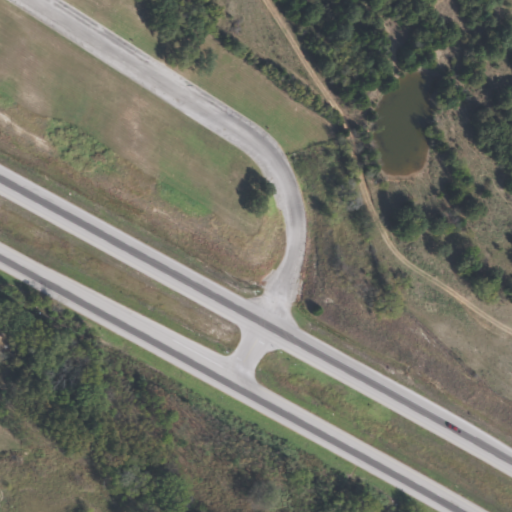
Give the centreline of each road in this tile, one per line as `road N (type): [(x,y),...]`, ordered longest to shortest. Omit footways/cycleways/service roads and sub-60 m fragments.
road 1 (trunk): [(511,477),(217,300),(0,182)]
road 2 (trunk): [(0,259),(466,511)]
